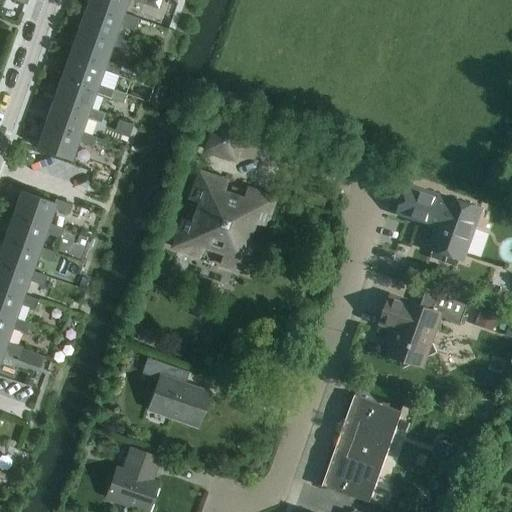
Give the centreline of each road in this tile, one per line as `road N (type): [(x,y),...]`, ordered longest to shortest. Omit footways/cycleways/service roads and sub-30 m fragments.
road 1 (residential): [(261,511),(276,499),(378,213)]
road 2 (residential): [(0,135),(47,0)]
